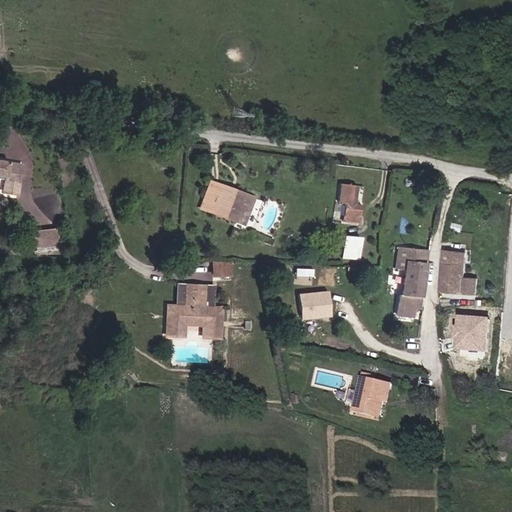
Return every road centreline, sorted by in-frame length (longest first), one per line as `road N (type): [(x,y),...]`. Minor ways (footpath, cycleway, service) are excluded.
road 1 (residential): [(459,166),(0,104)]
road 2 (residential): [(459,166),(437,240),(433,363)]
